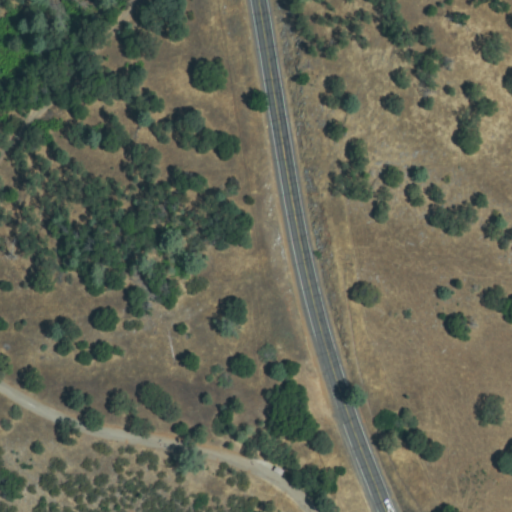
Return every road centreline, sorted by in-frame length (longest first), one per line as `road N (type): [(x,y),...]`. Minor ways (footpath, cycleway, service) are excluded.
road 1 (secondary): [(256,0),(315,314),(386,511)]
road 2 (residential): [(312,511),(252,467),(84,427),(0,385)]
